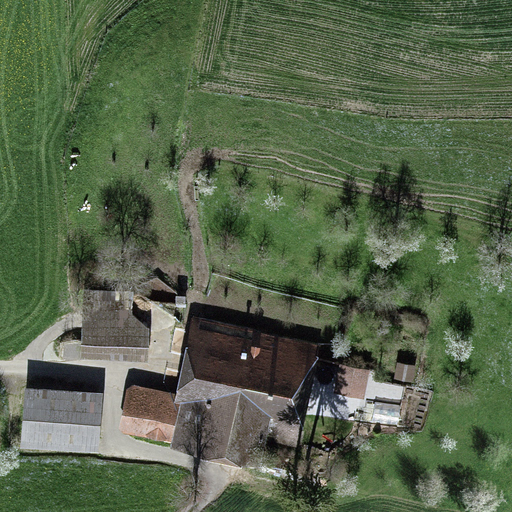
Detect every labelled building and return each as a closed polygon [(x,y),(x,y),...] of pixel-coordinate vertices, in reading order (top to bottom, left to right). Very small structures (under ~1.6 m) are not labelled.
[(84,353),(146,356),(147,326),(131,313),(131,309),(85,307),(84,353)] [(318,343),(199,318),(180,406),(178,414),(202,419),(196,447),(253,459),(258,436),(297,444),(300,431),(288,429),(304,356),(315,358),(318,343)] [(387,358),(407,355),(405,339),(385,342),(387,358)] [(30,390),(27,437),(94,442),(97,395),(30,390)] [(124,425),(169,434),(173,413),(175,404),(131,395),(124,425)]
